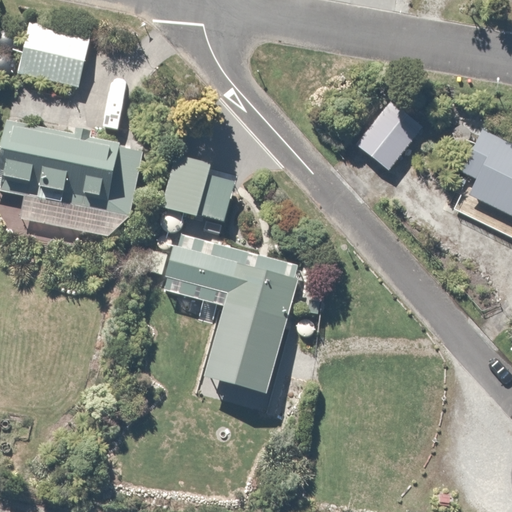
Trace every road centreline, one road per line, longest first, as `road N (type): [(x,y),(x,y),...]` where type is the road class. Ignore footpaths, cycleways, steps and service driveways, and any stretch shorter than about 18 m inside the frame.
road 1 (residential): [(201,0),(208,51),(221,76),(511,398)]
road 2 (residential): [(511,60),(207,0)]
